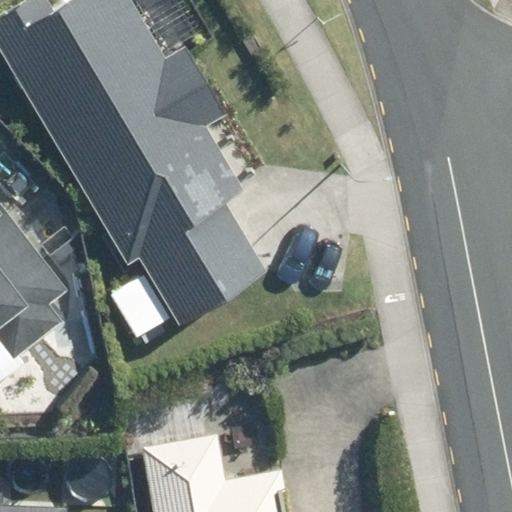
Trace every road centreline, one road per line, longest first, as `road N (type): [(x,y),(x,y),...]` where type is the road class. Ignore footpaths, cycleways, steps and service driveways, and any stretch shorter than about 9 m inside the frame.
road 1 (tertiary): [(448,114),(500,346)]
road 2 (tertiary): [(391,0),(448,114)]
